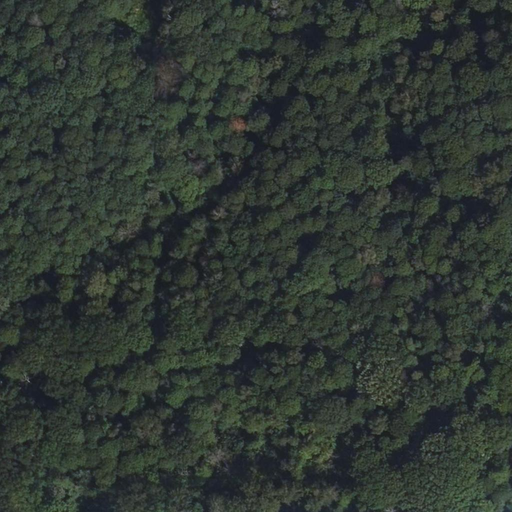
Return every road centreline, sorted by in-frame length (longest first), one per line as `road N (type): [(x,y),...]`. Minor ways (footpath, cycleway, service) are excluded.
road 1 (unknown): [(511,393),(102,310)]
road 2 (unknown): [(511,350),(323,0)]
